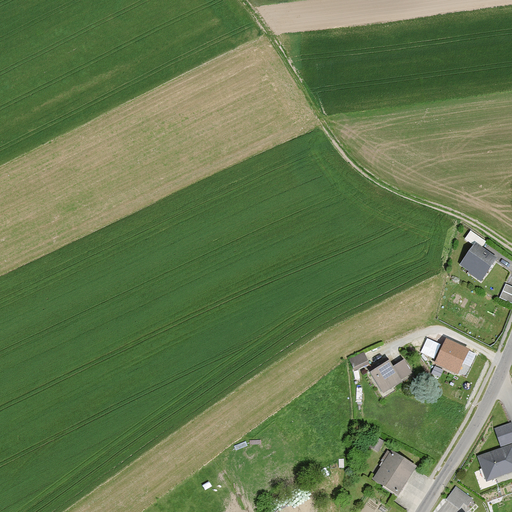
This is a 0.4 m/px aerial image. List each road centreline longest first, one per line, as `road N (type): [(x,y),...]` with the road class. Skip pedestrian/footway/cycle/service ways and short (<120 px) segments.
road 1 (residential): [(511,346),(424,511)]
road 2 (unknown): [(506,358),(438,328),(381,348)]
